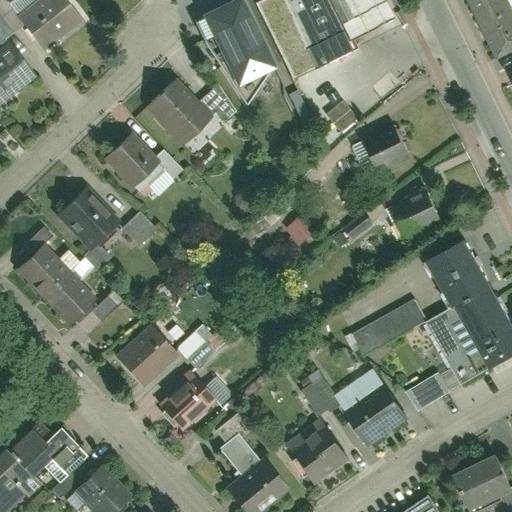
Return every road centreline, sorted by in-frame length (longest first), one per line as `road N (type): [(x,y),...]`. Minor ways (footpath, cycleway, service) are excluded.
road 1 (residential): [(204,511),(0,291)]
road 2 (residential): [(163,22),(0,192)]
road 3 (residential): [(511,393),(331,511)]
road 4 (tertiary): [(432,0),(511,167)]
